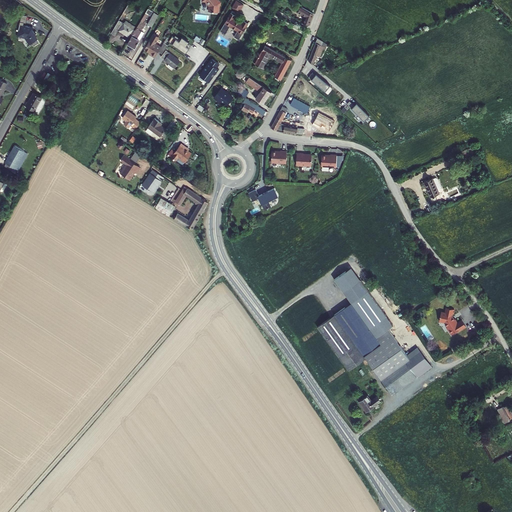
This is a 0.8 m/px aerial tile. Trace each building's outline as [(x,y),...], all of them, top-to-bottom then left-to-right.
[(206,1),(206,8),(215,9),(216,2),(217,2),(217,0),(204,0),(205,1),(206,1)] [(237,0),(236,0),(232,7),(241,11),(245,3),(237,0)] [(300,4),(297,9),(305,14),(302,19),(308,22),(313,11),(300,4)] [(120,9),(106,31),(110,34),(114,29),(126,37),(123,42),(131,47),(140,31),(137,30),(142,21),(140,20),(144,14),(146,15),(148,10),(144,8),(132,28),(118,20),(123,12),(120,9)] [(223,18),(218,26),(223,29),(228,22),(234,26),(231,31),(235,33),(238,27),(237,27),(240,22),(242,23),(244,19),(240,16),(238,19),(230,14),(232,11),(228,9),(226,13),(227,14),(225,19),(223,18)] [(143,23),(147,26),(154,14),(150,11),(147,16),(146,16),(143,22),(143,23)] [(21,28),(17,28),(16,36),(17,36),(16,41),(23,43),(28,50),(30,49),(31,51),(36,48),(31,41),(33,40),(29,34),(27,33),(27,32),(23,31),(23,32),(21,32),(21,28)] [(173,35),(169,41),(186,52),(189,48),(186,46),(189,42),(182,37),(181,39),(177,37),(177,38),(173,35)] [(317,36),(307,60),(313,64),(320,69),(322,64),(314,59),(317,52),(319,52),(324,40),(317,36)] [(145,40),(139,49),(148,54),(147,56),(151,58),(154,52),(158,55),(163,46),(160,43),(157,47),(145,40)] [(262,43),(251,63),(258,67),(266,54),(278,62),(271,76),(278,80),(288,59),(262,43)] [(162,50),(157,58),(165,63),(164,66),(169,69),(171,67),(172,68),(177,60),(162,50)] [(208,79),(217,66),(215,65),(217,61),(211,56),(208,60),(208,59),(201,69),(198,73),(208,79)] [(330,82),(316,71),(315,72),(313,69),(308,74),(325,88),(330,82)] [(239,72),(236,78),(256,91),(252,99),(260,104),(268,91),(239,72)] [(247,97),(250,91),(244,87),(240,93),(247,97)] [(217,88),(210,97),(222,106),(230,97),(217,88)] [(24,102),(22,105),(31,111),(28,115),(33,117),(42,99),(31,93),(25,102),(24,102)] [(309,103),(293,95),(289,101),(305,110),(309,103)] [(349,98),(347,101),(364,118),(369,113),(357,100),(354,103),(349,98)] [(244,100),(239,108),(245,112),(246,109),(250,111),(251,109),(260,113),(262,110),(244,100)] [(282,106),(271,127),(279,131),(296,134),(296,132),(311,135),(312,129),(297,126),(284,123),(283,124),(281,122),(288,109),(282,106)] [(126,119),(124,123),(129,126),(130,124),(136,127),(140,120),(137,118),(135,120),(133,119),(136,115),(128,110),(123,117),(126,119)] [(152,120),(143,133),(156,141),(164,129),(158,126),(159,124),(152,120)] [(177,141),(167,155),(173,159),(175,156),(182,160),(188,150),(183,147),(184,145),(177,141)] [(473,143),(465,146),(469,154),(476,150),(473,143)] [(3,164),(0,168),(9,173),(21,151),(12,146),(8,154),(7,154),(2,163),(3,164)] [(276,149),(271,148),(271,159),(286,160),(286,148),(280,148),(279,148),(279,149),(276,149)] [(137,150),(132,158),(138,162),(143,154),(137,150)] [(311,162),(311,151),(306,151),(305,152),(303,152),(303,150),(302,150),(296,150),(296,162),(311,162)] [(326,152),(321,152),(321,163),(336,163),(336,151),(330,151),(329,151),(329,152),(326,152)] [(129,161),(120,175),(128,181),(133,173),(136,174),(140,168),(129,161)] [(152,171),(142,185),(152,193),(162,178),(152,171)] [(433,180),(423,183),(431,200),(440,195),(433,180)] [(259,193),(255,187),(248,190),(252,198),(258,195),(264,207),(271,204),(268,198),(278,193),(274,185),(259,193)] [(183,187),(173,203),(179,207),(185,198),(193,203),(193,206),(196,207),(186,221),(174,215),(171,220),(190,231),(205,202),(183,187)] [(159,199),(152,208),(166,217),(171,207),(159,199)] [(381,378),(392,393),(416,376),(417,378),(432,367),(417,345),(412,349),(393,324),(393,325),(351,267),(334,279),(351,303),(317,327),(347,369),(364,357),(363,355),(384,340),(390,348),(372,361),(383,376),(381,378)] [(440,311),(438,321),(443,322),(448,330),(451,334),(457,330),(458,331),(465,326),(461,319),(457,322),(454,318),(453,319),(451,315),(451,314),(452,314),(453,309),(446,307),(444,312),(440,311)] [(363,395),(355,401),(363,412),(377,403),(373,397),(367,401),(363,395)] [(506,401),(497,405),(503,416),(506,415),(506,417),(511,415),(511,416),(511,410),(511,411),(506,401)]
